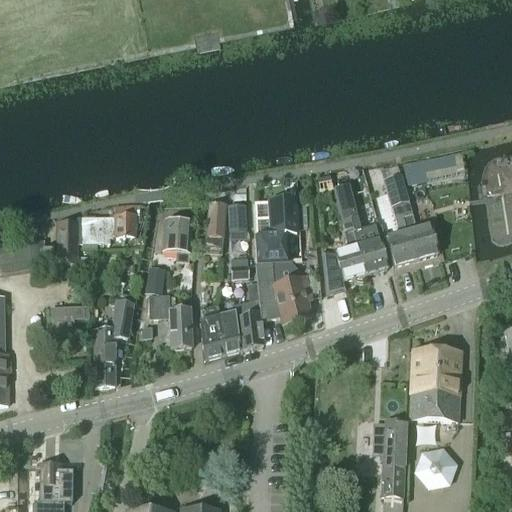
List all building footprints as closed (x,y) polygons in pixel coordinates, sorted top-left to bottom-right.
[(387,204),(405,199),(400,181),(382,186),(387,204)] [(342,229),(359,224),(349,189),(332,194),(342,229)] [(415,264),(403,222),(411,220),(405,199),(387,204),(396,233),(398,232),(400,239),(385,243),(393,270),(415,264)] [(270,237),(254,239),(256,268),(270,267),(288,266),(290,266),(288,246),(288,239),(295,239),(293,206),(268,208),(270,237)] [(207,208),(204,240),(222,242),(224,210),(209,208),(207,208)] [(243,210),(227,210),(228,236),(244,235),(243,210)] [(134,211),(114,211),(114,223),(78,222),(78,228),(76,249),(109,249),(110,244),(134,242),(134,224),(138,224),(138,211),(134,211)] [(415,235),(413,227),(411,220),(403,222),(415,264),(437,258),(430,231),(415,235)] [(359,224),(342,229),(344,239),(345,241),(354,239),(361,237),(360,234),(361,233),(359,224)] [(163,226),(160,256),(175,258),(175,267),(188,268),(188,259),(191,229),(163,226)] [(76,269),(76,249),(78,228),(56,227),(56,255),(38,255),(39,267),(76,269)] [(354,239),(365,279),(387,273),(379,244),(375,229),(361,233),(360,234),(361,237),(354,239)] [(342,286),(365,279),(354,239),(345,241),(344,239),(346,249),(347,249),(348,253),(334,257),(342,286)] [(39,267),(38,255),(35,243),(0,248),(0,275),(1,280),(41,273),(39,267)] [(231,284),(248,283),(247,263),(230,264),(231,284)] [(270,269),(255,270),(258,300),(259,305),(261,328),(280,323),(282,330),(309,323),(302,298),(307,296),(304,282),(273,290),(270,269)] [(162,288),(146,286),(145,295),(161,297),(162,288)] [(110,335),(94,335),(94,391),(113,391),(113,344),(127,345),(134,310),(129,310),(131,301),(119,299),(118,307),(115,307),(110,335)] [(247,308),(233,312),(234,317),(235,324),(239,355),(262,349),(259,328),(261,328),(259,305),(258,300),(247,303),(247,308)] [(169,314),(169,301),(148,301),(148,325),(168,325),(169,354),(192,353),(191,314),(169,314)] [(0,411),(8,410),(7,379),(10,376),(10,366),(7,364),(7,360),(4,360),(4,350),(5,350),(4,303),(0,302),(0,411)] [(202,325),(199,326),(203,365),(204,365),(223,359),(219,321),(218,313),(217,309),(203,312),(206,324),(202,325)] [(74,347),(74,324),(89,324),(89,311),(50,313),(50,325),(52,325),(52,335),(38,335),(38,348),(40,348),(40,360),(64,359),(63,347),(74,347)] [(234,317),(219,321),(223,359),(239,355),(235,324),(234,317)] [(151,332),(141,333),(141,344),(151,344),(151,332)] [(511,335),(503,337),(509,370),(511,369),(511,335)] [(456,426),(459,356),(413,354),(410,424),(456,426)] [(384,426),(382,505),(401,505),(403,426),(384,426)] [(335,500),(337,475),(338,464),(317,462),(316,490),(319,491),(318,499),(335,500)] [(62,511),(63,508),(71,509),(72,476),(39,476),(38,507),(33,507),(32,511),(62,511)]
